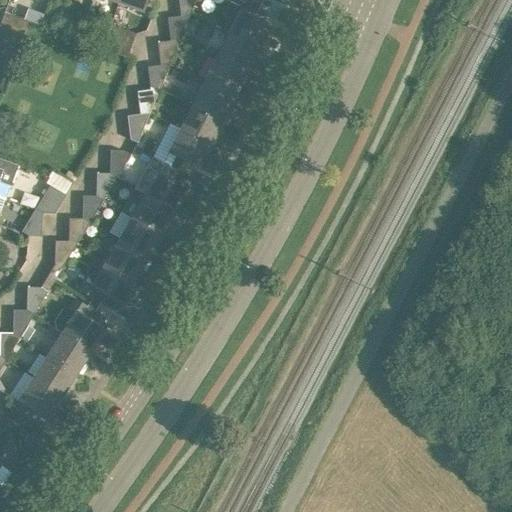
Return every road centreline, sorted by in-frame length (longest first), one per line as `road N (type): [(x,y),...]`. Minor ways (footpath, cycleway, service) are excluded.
road 1 (secondary): [(355,0),(227,254),(53,511)]
road 2 (secondary): [(87,511),(251,269),(382,6)]
